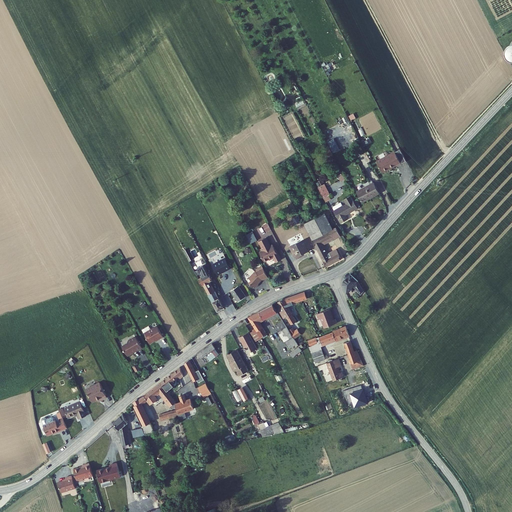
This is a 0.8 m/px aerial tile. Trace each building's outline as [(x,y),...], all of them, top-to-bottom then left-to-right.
[(401,165),(394,153),(376,162),(382,174),(396,166),(397,167),(401,165)] [(320,179),(313,183),(319,194),(325,191),(326,191),(320,179)] [(372,185),(355,194),(360,204),(377,196),(372,185)] [(353,207),(347,194),(341,197),(343,202),(340,204),(338,200),(330,204),(331,208),(337,220),(344,217),(342,213),(353,207)] [(317,212),(299,222),(308,239),(318,234),(316,231),(325,226),(317,212)] [(266,232),(271,230),(268,223),(263,226),(266,232)] [(318,234),(308,239),(320,262),(322,262),(324,265),(338,258),(333,248),(322,253),(317,243),(320,242),(321,244),(331,239),(329,236),(331,235),(333,238),(337,235),(333,226),(327,229),(318,234)] [(253,238),(248,230),(242,233),(246,241),(253,238)] [(266,244),(262,236),(255,240),(258,246),(257,247),(258,249),(255,250),(260,260),(265,257),(265,258),(270,256),(272,260),(277,258),(273,250),(273,251),(268,243),(266,244)] [(303,237),(284,246),(290,257),(308,248),(303,237)] [(185,246),(179,250),(184,259),(190,256),(185,246)] [(223,270),(228,268),(222,258),(209,265),(214,274),(222,270),(223,270)] [(259,280),(260,279),(260,280),(265,278),(259,266),(253,269),(254,271),(253,272),(247,278),(252,288),(253,287),(255,286),(255,284),(259,280)] [(244,280),(253,272),(250,270),(247,270),(241,276),(244,280)] [(204,282),(208,280),(204,273),(194,278),(198,284),(199,283),(213,311),(220,307),(215,297),(211,299),(208,293),(209,291),(204,282)] [(349,275),(340,283),(345,295),(347,292),(350,290),(353,292),(358,298),(362,294),(356,284),(349,275)] [(234,301),(242,296),(235,286),(227,291),(234,301)] [(295,294),(273,302),(277,308),(275,309),(281,320),(282,319),(286,327),(288,326),(289,328),(291,327),(290,325),(293,324),(283,306),(298,300),(295,294)] [(258,330),(259,329),(255,324),(274,313),(268,304),(245,317),(247,321),(254,332),(258,330)] [(327,310),(314,315),(316,320),(318,320),(322,329),(334,324),(332,319),(331,320),(330,319),(329,319),(329,318),(330,317),(327,310)] [(252,342),(257,339),(254,332),(247,321),(242,324),(252,342)] [(278,321),(270,325),(289,356),(297,352),(278,321)] [(344,327),(312,340),(313,344),(307,347),(313,364),(323,359),(318,346),(332,339),(333,342),(347,335),(344,327)] [(140,335),(145,345),(149,343),(149,342),(152,341),(152,342),(158,339),(158,338),(154,332),(152,328),(146,332),(140,335)] [(158,338),(163,336),(159,329),(154,332),(158,338)] [(258,330),(254,332),(257,339),(260,344),(265,341),(258,330)] [(246,352),(252,349),(243,333),(234,337),(239,348),(243,346),(246,352)] [(131,337),(124,341),(123,344),(117,347),(123,357),(128,354),(128,352),(131,351),(131,352),(137,349),(131,337)] [(347,341),(340,344),(348,364),(358,360),(355,351),(351,353),(347,341)] [(206,345),(191,356),(195,360),(203,354),(209,349),(206,345)] [(206,358),(212,353),(209,349),(203,354),(206,358)] [(231,355),(222,360),(231,376),(232,375),(235,381),(243,376),(231,355)] [(340,367),(337,360),(325,364),(331,382),(342,378),(340,373),(338,374),(336,369),(340,367)] [(358,360),(348,364),(350,369),(360,365),(358,360)] [(190,362),(185,364),(194,382),(198,381),(199,384),(205,381),(200,371),(196,373),(190,362)] [(184,374),(181,366),(163,381),(170,396),(172,399),(173,402),(173,403),(177,401),(173,390),(176,387),(173,383),(184,374)] [(163,381),(146,395),(148,399),(151,403),(158,396),(160,397),(162,395),(169,408),(175,406),(173,403),(173,402),(172,399),(170,396),(163,381)] [(102,399),(95,384),(81,391),(88,404),(98,399),(98,401),(102,399)] [(242,387),(238,390),(243,401),(248,399),(242,387)] [(175,407),(177,410),(180,415),(195,409),(191,400),(188,402),(186,398),(185,395),(180,397),(181,398),(183,403),(175,407)] [(137,406),(135,407),(147,431),(153,429),(151,425),(152,425),(146,412),(143,403),(141,399),(135,402),(137,406)] [(77,403),(60,409),(64,420),(74,416),(75,421),(83,418),(77,403)] [(171,412),(161,416),(163,422),(169,419),(180,415),(177,410),(171,412)] [(118,415),(108,424),(113,434),(116,449),(123,447),(118,427),(121,426),(118,415)] [(50,421),(37,425),(41,436),(54,431),(54,433),(62,429),(58,421),(51,424),(50,421)] [(267,426),(254,432),(257,439),(272,437),(267,426)] [(123,447),(116,449),(119,461),(126,459),(123,447)] [(86,477),(83,464),(76,466),(76,467),(67,470),(70,481),(72,482),(76,481),(77,479),(86,477)] [(104,469),(91,472),(93,484),(114,479),(111,466),(104,467),(104,469)] [(69,491),(66,478),(60,480),(61,482),(53,485),(56,495),(69,491)]
